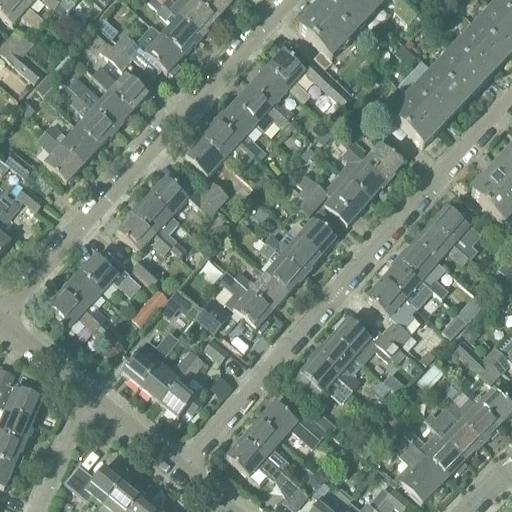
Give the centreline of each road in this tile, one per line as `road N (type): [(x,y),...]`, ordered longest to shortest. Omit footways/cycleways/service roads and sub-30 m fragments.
road 1 (residential): [(182,464),(511,97)]
road 2 (residential): [(284,0),(2,312)]
road 3 (residential): [(39,511),(89,388)]
road 4 (residential): [(182,464),(89,388)]
